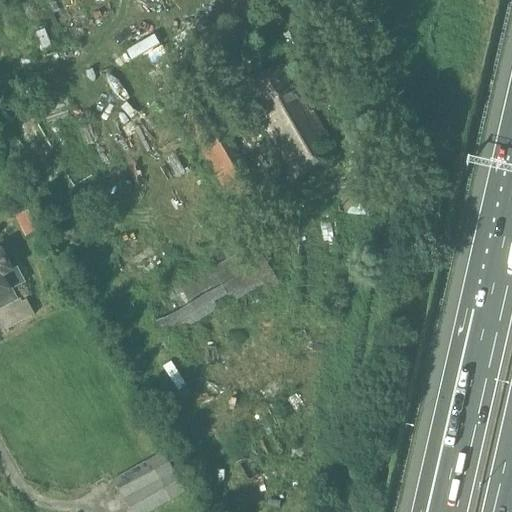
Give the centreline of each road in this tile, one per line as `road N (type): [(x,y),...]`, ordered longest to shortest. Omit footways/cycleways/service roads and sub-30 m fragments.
road 1 (motorway): [(487,311),(429,511)]
road 2 (motorway): [(487,311),(442,511)]
